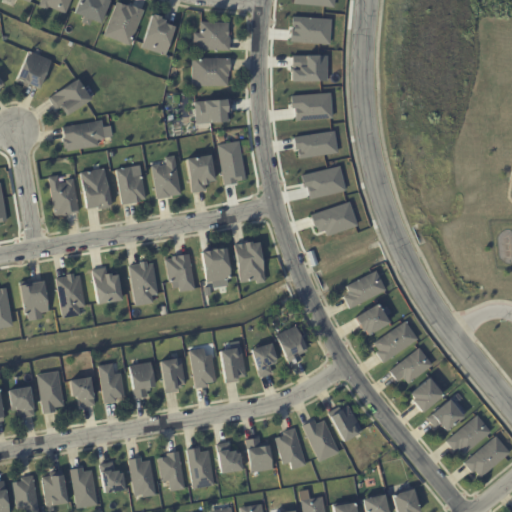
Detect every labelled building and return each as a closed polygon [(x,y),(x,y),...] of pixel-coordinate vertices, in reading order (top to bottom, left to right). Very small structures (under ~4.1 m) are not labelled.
[(29,0),(29,2),(25,0),(17,0),(14,8),(2,2),(2,0),(29,0)] [(71,0),(66,14),(48,7),(47,9),(39,6),(41,0),(71,0)] [(110,0),(100,24),(92,20),(89,27),(81,23),(84,17),(74,13),(79,0),(110,0)] [(293,0),(294,3),(332,8),(332,0),(293,0)] [(129,6),(132,7),(132,6),(144,10),(130,46),(104,35),(117,2),(127,6),(127,5),(129,6)] [(164,19),(166,19),(164,23),(175,26),(165,55),(142,48),(152,14),(153,15),(154,14),(161,16),(161,18),(164,19)] [(328,43),(329,18),(290,16),(290,26),(292,26),(291,29),(290,29),(289,41),(328,43)] [(228,36),(228,38),(230,38),(229,51),(199,50),(199,42),(194,42),(194,33),(200,33),(200,22),(229,23),(228,36)] [(32,53),(48,59),(36,88),(26,83),(24,86),(12,81),(26,50),(32,53)] [(290,55),(326,55),(326,81),(290,81),(290,55)] [(230,60),(230,71),(228,71),(228,77),(228,86),(192,86),(192,59),(230,58),(230,60)] [(84,89),(90,100),(66,116),(60,107),(56,110),(48,99),(77,79),(84,89)] [(289,95),(328,93),(330,118),(294,120),(293,108),(289,108),(289,95)] [(193,101),(225,99),(226,112),(224,113),(225,121),(194,124),(193,101)] [(102,127),(104,139),(96,140),(97,146),(67,151),(67,149),(64,149),(63,140),(64,140),(62,127),(101,121),(102,127)] [(292,137),(332,130),(335,152),(297,158),(296,149),(294,149),(292,137)] [(215,145),(238,141),(244,181),(222,185),(215,145)] [(172,196),(172,197),(172,196),(169,196),(169,197),(157,199),(151,166),(159,165),(159,167),(166,166),(165,158),(175,156),(181,195),(172,196)] [(206,185),(203,186),(204,192),(191,194),(186,160),(210,156),(214,181),(208,182),(208,185),(206,185)] [(137,203),(122,205),(116,170),(139,166),(145,200),(139,201),(139,202),(137,203)] [(299,175),(337,166),(343,190),(307,198),(305,186),(301,187),(299,175)] [(102,209),(97,209),(97,207),(86,209),(80,173),(104,169),(111,207),(102,209)] [(58,180),(59,184),(66,183),(65,180),(73,179),(78,213),(55,217),(48,178),(57,176),(58,180)] [(309,214),(348,201),(355,226),(325,236),(323,230),(317,231),(315,226),(313,226),(309,214)] [(241,283),(234,246),(252,242),(252,244),(259,243),(266,282),(257,284),(256,280),(241,283)] [(223,280),(207,283),(201,253),(212,250),(219,249),(219,250),(226,248),(232,279),(223,280)] [(307,253),(313,251),(318,265),(312,267),(307,253)] [(179,287),(178,282),(169,284),(165,260),(172,259),(172,257),(189,254),(195,290),(180,293),(179,287)] [(157,294),(151,295),(153,304),(135,307),(129,266),(140,264),(140,263),(146,262),(147,265),(153,264),(158,294),(157,294)] [(108,274),(110,274),(111,276),(117,275),(122,301),(97,305),(91,270),(104,268),(105,275),(108,274)] [(386,291),(350,310),(344,298),(348,295),(347,293),(349,292),(346,287),(376,271),(386,291)] [(84,307),(78,308),(80,316),(62,319),(56,279),(67,277),(66,275),(73,274),(73,278),(80,276),(85,307),(84,307)] [(42,282),(43,282),(48,312),(24,316),(19,283),(32,281),(32,283),(42,282)] [(10,325),(0,326),(0,287),(4,287),(10,325)] [(361,327),(356,318),(379,304),(382,310),(387,307),(390,313),(387,316),(391,323),(369,336),(366,331),(364,332),(361,327)] [(382,362),(376,353),(379,351),(374,344),(405,322),(418,340),(383,364),(382,362)] [(299,353),(297,354),(299,359),(288,365),(274,334),(293,325),(305,350),(299,353)] [(268,364),(266,365),(268,373),(256,377),(248,349),(269,343),(274,362),(268,364)] [(239,378),(236,379),(237,382),(224,384),(219,351),(240,348),(244,377),(239,378)] [(403,379),(402,377),(397,382),(389,372),(419,348),(432,366),(408,385),(405,380),(404,380),(403,379)] [(209,383),(207,384),(207,387),(196,389),(189,351),(204,349),(205,357),(211,355),(216,382),(209,383)] [(179,389),(176,389),(176,392),(164,394),(159,362),(180,359),(184,385),(180,386),(181,388),(179,389)] [(148,392),(146,392),(147,398),(134,400),(129,366),(151,363),(155,388),(150,388),(150,391),(148,392)] [(113,370),(114,375),(120,374),(125,398),(115,399),(116,402),(104,405),(98,367),(112,364),(113,370)] [(57,408),(55,408),(55,413),(43,415),(36,375),(58,372),(64,407),(57,408)] [(93,407),(82,408),(80,400),(77,401),(76,398),(72,398),(70,381),(90,378),(95,406),(93,407)] [(423,413),(412,401),(414,399),(410,395),(430,378),(434,382),(435,381),(438,386),(440,389),(439,390),(443,396),(423,413)] [(32,417),(21,419),(20,410),(12,412),(11,409),(8,391),(29,387),(33,410),(34,416),(32,417)] [(441,426),(440,424),(435,428),(427,418),(432,414),(432,415),(450,400),(464,417),(447,432),(443,426),(442,427),(441,426)] [(359,434),(357,435),(358,436),(344,444),(327,414),(338,408),(340,411),(347,407),(361,432),(359,434)] [(459,450),(458,448),(454,451),(446,442),(477,415),(491,432),(465,454),(461,449),(460,450),(459,450)] [(303,427),(314,421),(316,425),(324,421),(339,453),(319,463),(303,427)] [(275,439),(284,436),(283,433),(294,429),(306,466),(292,470),(290,463),(283,465),(275,439)] [(479,477),(474,471),(471,474),(463,464),(495,437),(509,454),(480,478),(479,477)] [(261,444),(268,443),(273,470),(251,474),(245,441),(258,439),(259,445),(261,444)] [(231,453),(234,452),(235,455),(238,455),(241,471),(221,475),(216,445),(228,443),(229,453),(231,453)] [(201,453),(208,452),(214,486),(193,490),(187,451),(199,449),(200,453),(201,453)] [(168,484),(167,479),(160,481),(156,457),(162,456),(164,456),(164,452),(176,450),(183,488),(169,490),(168,484)] [(143,463),(150,461),(156,496),(142,498),(142,496),(134,497),(128,461),(141,459),(141,463),(143,463)] [(116,472),(118,472),(118,475),(122,474),(125,491),(104,494),(99,465),(112,463),(113,472),(116,472)] [(84,472),(92,471),(97,506),(76,510),(70,471),(82,469),(83,473),(84,472)] [(53,505),(44,507),(40,477),(48,476),(47,473),(60,471),(65,504),(53,505)] [(9,483),(18,481),(18,477),(29,475),(35,511),(21,511),(21,508),(14,509),(9,483)] [(411,491),(413,490),(418,511),(395,511),(391,496),(397,495),(396,492),(410,488),(411,491)] [(364,511),(362,501),(384,496),(387,511),(364,511)] [(302,511),(301,501),(322,498),(324,511),(302,511)] [(356,511),(333,511),(332,505),(348,502),(348,505),(355,504),(356,511)]
